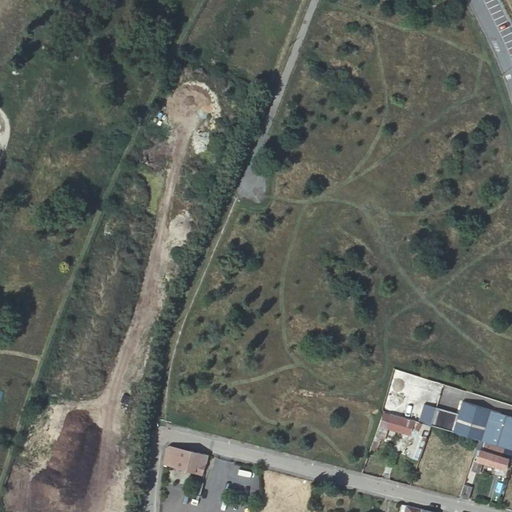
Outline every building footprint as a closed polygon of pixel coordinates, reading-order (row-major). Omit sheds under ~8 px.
[(441,406),(435,427),(454,433),(478,440),(481,441),(490,411),(462,402),(459,411),(441,406)] [(491,444),(510,450),(511,443),(511,417),(490,411),(481,441),(482,442),(491,444)] [(411,420),(384,412),(378,428),(375,438),(384,441),(388,429),(409,435),(410,433),(415,421),(411,420)] [(425,424),(415,421),(410,433),(416,435),(408,456),(417,460),(431,426),(425,424)] [(491,444),(482,442),(481,446),(476,461),(474,460),(471,471),(479,472),(482,463),(486,464),(491,444)] [(508,456),(511,457),(511,450),(510,450),(491,444),(486,464),(505,470),(508,456)] [(206,464),(208,455),(179,448),(170,445),(166,448),(164,465),(218,480),(222,468),(206,464)] [(463,486),(471,488),(473,482),(465,480),(463,486)] [(459,498),(468,500),(471,488),(463,486),(459,498)]
